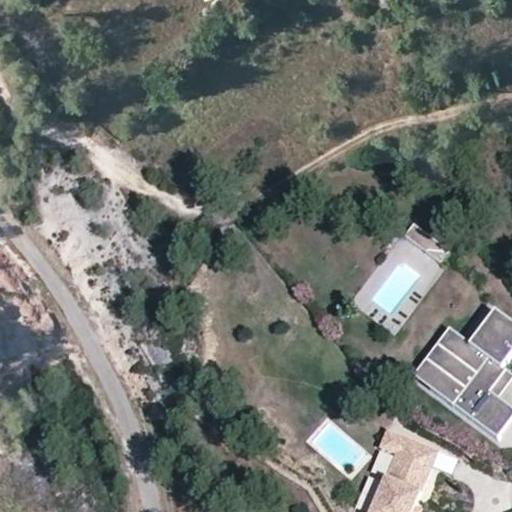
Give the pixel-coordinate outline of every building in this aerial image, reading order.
[(40,0),(19,0),(31,10),(40,0)] [(450,256),(414,229),(405,241),(441,268),(450,256)] [(416,383),(500,445),(511,430),(511,412),(493,398),(509,377),(506,374),(511,366),(511,327),(498,317),(473,350),(452,334),(416,383)] [(418,467),(425,451),(390,436),(383,454),(399,460),(378,511),(418,511),(434,473),(418,467)] [(425,451),(418,467),(434,473),(441,457),(425,451)] [(378,511),(399,460),(383,454),(359,511),(378,511)]
